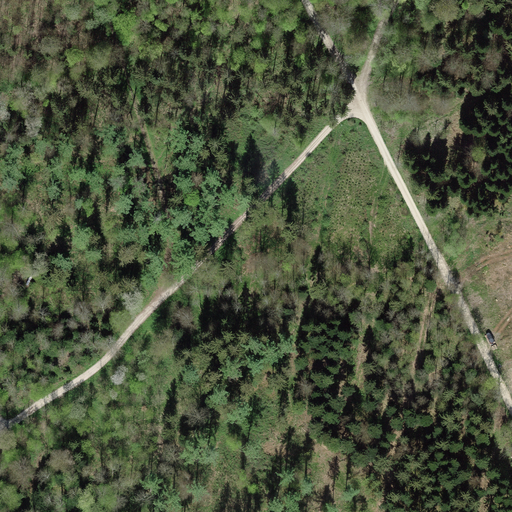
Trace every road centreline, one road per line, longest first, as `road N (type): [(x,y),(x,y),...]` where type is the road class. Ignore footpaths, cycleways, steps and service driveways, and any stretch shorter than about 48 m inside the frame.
road 1 (track): [(0,429),(107,357),(359,98)]
road 2 (track): [(511,409),(359,98)]
road 3 (track): [(145,316),(166,260),(168,227),(100,0)]
